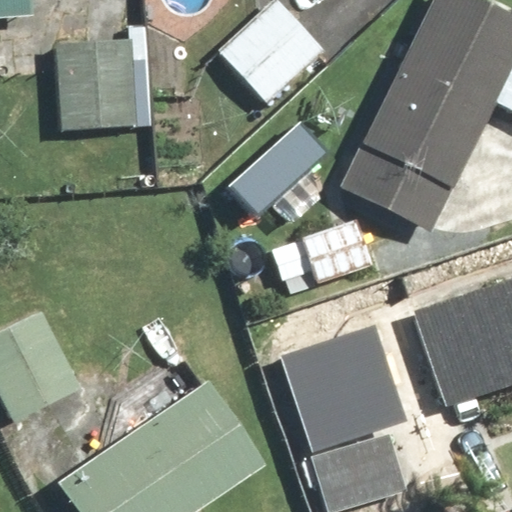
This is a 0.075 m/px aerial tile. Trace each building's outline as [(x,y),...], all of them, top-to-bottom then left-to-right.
[(312,51),(266,0),(264,0),(207,52),(254,104),(312,51)] [(511,21),(466,0),(411,0),(324,187),(420,232),(481,103),(511,117),(511,21)] [(48,44),(50,135),(137,133),(135,42),(48,44)] [(348,219),(262,256),(273,283),(300,272),(306,286),(366,261),(348,219)] [(511,272),(400,311),(433,407),(511,379),(511,272)] [(36,301),(0,318),(0,419),(2,422),(77,386),(36,301)] [(348,357),(281,381),(308,456),(299,459),(318,511),(329,511),(396,488),(348,357)] [(61,511),(181,511),(249,466),(191,380),(41,481),(61,511)]
